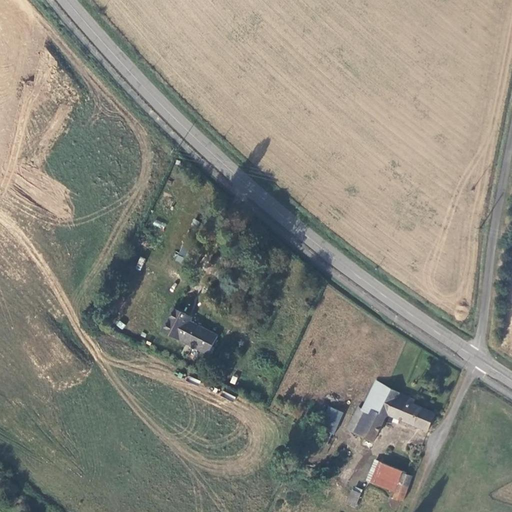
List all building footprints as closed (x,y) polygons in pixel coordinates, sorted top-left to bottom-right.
[(198,306),(182,297),(171,319),(218,344),(227,327),(196,310),(198,306)] [(184,332),(170,325),(164,337),(177,344),(184,332)] [(429,433),(437,416),(409,403),(411,400),(378,384),(363,413),(353,433),(376,444),(388,418),(393,416),(429,433)] [(336,434),(342,411),(325,406),(319,429),(336,434)] [(349,432),(353,433),(363,413),(359,411),(349,432)] [(335,437),(327,433),(323,442),(331,445),(335,437)] [(369,480),(376,484),(384,465),(377,461),(369,480)] [(404,474),(384,465),(376,484),(398,494),(404,474)] [(405,503),(414,477),(404,474),(398,494),(396,499),(405,503)] [(351,499),(358,502),(362,494),(355,490),(351,499)] [(356,507),(358,502),(351,499),(349,504),(356,507)]
